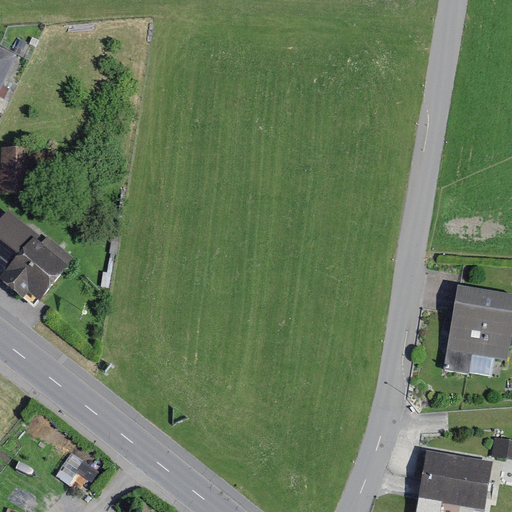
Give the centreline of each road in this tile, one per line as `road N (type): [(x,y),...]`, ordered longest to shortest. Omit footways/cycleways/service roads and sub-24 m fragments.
road 1 (residential): [(354,511),(391,421),(458,0)]
road 2 (primary): [(0,339),(220,511)]
